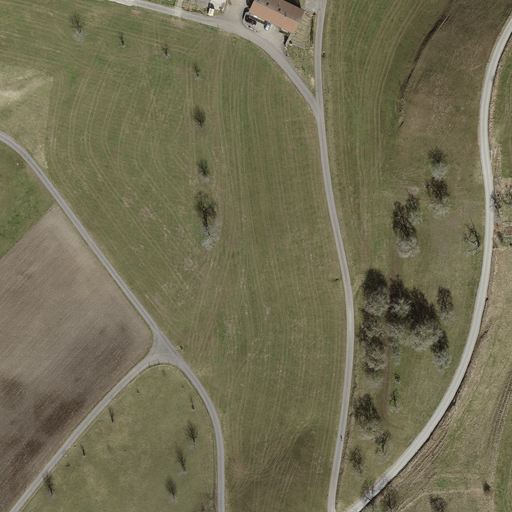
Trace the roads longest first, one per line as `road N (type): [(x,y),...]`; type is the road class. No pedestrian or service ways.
road 1 (track): [(355,511),(441,410),(477,323),(490,217),(488,81),(511,25)]
road 2 (residential): [(332,511),(348,286),(318,109),(323,0)]
road 3 (residential): [(0,137),(28,160),(201,391),(217,424),(222,511)]
road 4 (track): [(318,109),(262,43),(122,0)]
road 5 (track): [(14,511),(82,429),(170,350)]
